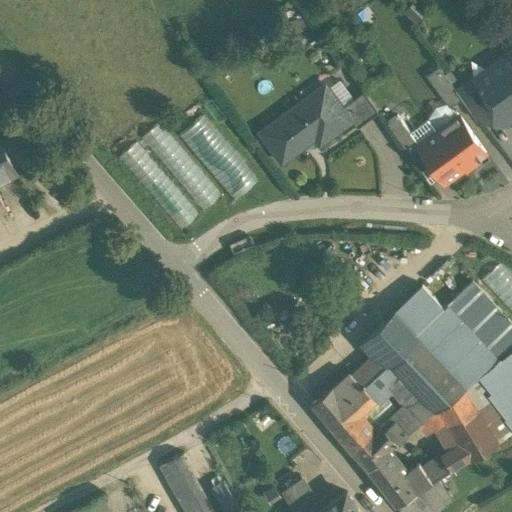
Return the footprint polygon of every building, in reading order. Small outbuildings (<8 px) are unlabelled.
[(511,56),(479,82),(500,110),(511,126),(511,124),(511,56)] [(461,96),(439,67),(427,75),(450,106),(462,97),(461,96)] [(479,82),(461,96),(462,97),(481,124),(500,110),(479,82)] [(299,101),(259,130),(282,161),(315,137),(320,143),(352,119),(353,119),(343,105),(329,86),(303,105),(299,101)] [(364,90),(343,105),(353,119),(352,119),(358,126),(379,111),(364,90)] [(203,112),(178,132),(237,204),(262,184),(203,112)] [(398,114),(387,121),(410,152),(419,145),(418,144),(419,143),(411,131),(398,114)] [(438,129),(438,130),(465,167),(486,151),(459,114),(438,129)] [(438,129),(430,118),(411,131),(419,143),(418,144),(419,145),(445,181),(465,167),(438,130),(438,129)] [(160,121),(141,137),(203,210),(221,194),(160,121)] [(136,141),(118,157),(180,230),(199,213),(136,141)] [(4,146),(0,147),(0,179),(16,171),(4,146)] [(481,279),(511,312),(511,271),(501,260),(481,279)] [(367,285),(351,267),(342,275),(359,293),(367,285)] [(511,318),(478,282),(450,306),(499,359),(511,349),(511,318)] [(418,334),(419,335),(445,310),(421,285),(395,310),(418,334)] [(499,359),(450,306),(445,310),(419,335),(418,336),(465,385),(481,373),(499,359)] [(395,310),(358,343),(370,356),(384,365),(418,334),(395,310)] [(377,372),(387,385),(396,377),(399,373),(420,396),(434,411),(437,408),(465,386),(466,386),(465,385),(418,336),(419,335),(418,334),(384,365),(377,372)] [(511,349),(499,359),(481,373),(494,394),(478,406),(487,420),(502,410),(511,425),(511,349)] [(384,365),(370,356),(366,360),(367,361),(377,372),(384,365)] [(377,372),(367,361),(362,365),(372,376),(377,372)] [(362,365),(352,375),(362,386),(372,376),(362,365)] [(326,419),(362,386),(352,375),(348,371),(313,403),(326,419)] [(387,385),(377,372),(372,376),(383,388),(385,386),(387,385)] [(387,385),(385,386),(405,408),(420,396),(399,373),(396,377),(387,385)] [(481,373),(465,385),(466,386),(465,386),(478,406),(494,394),(481,373)] [(373,430),(358,412),(385,391),(383,388),(372,376),(362,386),(326,419),(353,450),(373,430)] [(465,386),(437,408),(445,420),(459,442),(469,458),(499,439),(487,420),(478,406),(465,386)] [(405,408),(396,417),(409,431),(415,425),(420,421),(434,411),(420,396),(405,408)] [(434,411),(420,421),(428,431),(445,420),(437,408),(434,411)] [(511,425),(502,410),(487,420),(499,439),(511,430),(511,425)] [(373,430),(353,450),(353,451),(353,450),(369,467),(395,442),(396,442),(397,442),(409,431),(396,417),(385,427),(381,422),(373,430)] [(459,442),(442,454),(446,459),(452,468),(456,466),(469,458),(459,442)] [(217,511),(184,451),(160,463),(179,497),(187,511),(217,511)] [(413,485),(418,490),(438,477),(452,468),(446,459),(439,465),(428,474),(413,485)] [(403,471),(413,485),(428,474),(419,460),(403,471)] [(403,471),(397,464),(378,479),(397,503),(418,490),(413,485),(403,471)] [(225,474),(210,482),(225,507),(239,499),(225,474)] [(313,511),(321,507),(302,477),(282,491),(295,511),(313,511)] [(435,511),(454,497),(438,477),(418,490),(397,503),(404,511),(435,511)] [(275,485),(265,492),(269,499),(279,493),(275,485)] [(360,511),(355,504),(356,504),(348,491),(345,491),(321,507),(313,511),(360,511)] [(65,511),(104,511),(102,509),(110,505),(103,493),(65,511)] [(257,494),(241,505),(245,511),(257,511),(266,506),(257,494)]
